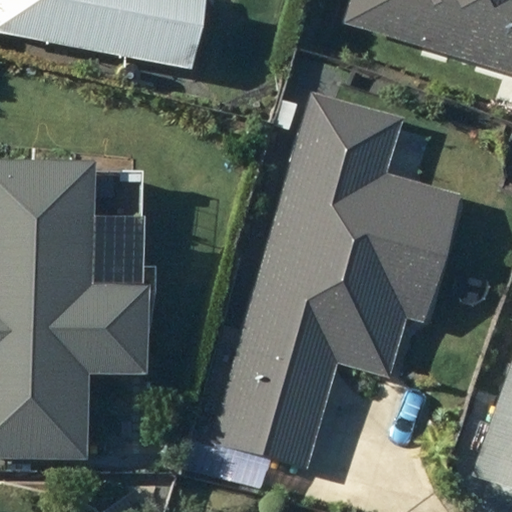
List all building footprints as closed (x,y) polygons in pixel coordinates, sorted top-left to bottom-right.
[(0,0),(0,29),(189,63),(200,0),(0,0)] [(511,0),(344,0),(337,24),(511,79),(511,0)] [(381,384),(396,320),(416,325),(446,197),(371,179),(385,123),(291,101),(208,449),(303,471),(326,371),(381,384)] [(142,278),(87,277),(89,155),(0,154),(0,454),(82,456),(83,368),(141,369),(142,278)] [(511,332),(464,486),(511,501),(511,332)]
